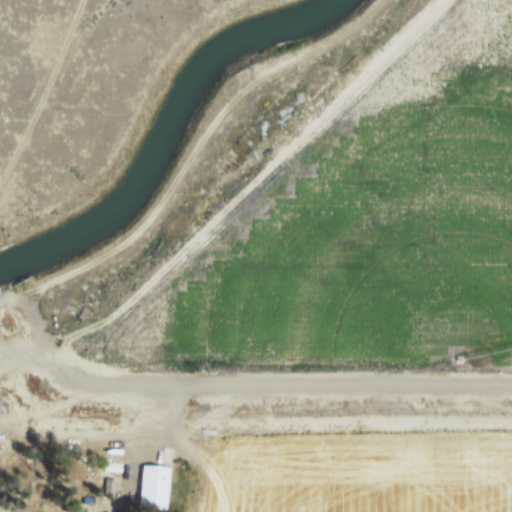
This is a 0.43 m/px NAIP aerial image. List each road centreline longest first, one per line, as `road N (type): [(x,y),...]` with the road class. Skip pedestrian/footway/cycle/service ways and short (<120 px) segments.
road 1 (track): [(43,353),(42,300),(51,287),(143,233),(245,95),(361,28),(389,0),(73,43),(0,188)]
road 2 (track): [(43,353),(111,316),(438,0)]
road 3 (residential): [(43,353),(104,386),(511,388)]
road 4 (track): [(273,0),(202,25),(166,55),(111,157),(63,205),(0,228)]
road 5 (track): [(511,424),(167,424)]
